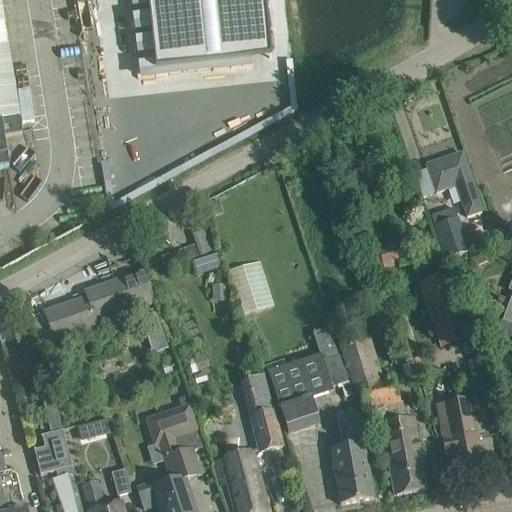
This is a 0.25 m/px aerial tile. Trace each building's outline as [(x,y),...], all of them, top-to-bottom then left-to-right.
[(22,135),(0,0),(0,169),(9,168),(4,138),(22,135)] [(461,156),(442,162),(427,167),(437,195),(457,188),(468,219),(482,215),(461,156)] [(223,214),(219,201),(208,205),(212,218),(223,214)] [(468,255),(469,254),(457,221),(432,230),(444,263),(468,255)] [(487,233),(471,240),(477,253),(493,246),(487,233)] [(383,272),(407,264),(399,242),(376,250),(383,272)] [(216,257),(203,261),(208,274),(221,270),(216,257)] [(260,263),(229,272),(243,317),(244,317),(274,307),(260,263)] [(475,271),(454,269),(452,290),(473,292),(475,271)] [(156,307),(151,292),(144,273),(84,294),(86,299),(44,314),(50,333),(55,347),(99,332),(97,326),(156,307)] [(163,277),(151,281),(154,292),(167,288),(163,277)] [(442,347),(468,338),(446,278),(422,286),(442,347)] [(226,303),(226,286),(211,286),(212,304),(226,303)] [(398,322),(390,298),(373,301),(378,328),(398,322)] [(511,298),(501,325),(511,329),(511,298)] [(0,316),(0,341),(1,345),(15,341),(8,314),(0,316)] [(363,414),(371,412),(379,457),(387,455),(394,497),(428,491),(424,472),(415,421),(406,422),(402,403),(397,404),(391,377),(381,379),(370,341),(365,342),(361,329),(336,337),(353,394),(359,392),(363,414)] [(284,360),(264,367),(267,374),(286,429),(288,436),(319,426),(316,418),(312,405),(333,397),(331,390),(346,385),(328,330),(313,335),(320,356),(286,368),(284,360)] [(247,346),(235,350),(237,357),(244,360),(251,358),(247,346)] [(210,369),(206,356),(194,359),(199,373),(210,369)] [(251,380),(260,407),(262,413),(250,417),(251,419),(249,420),(259,457),(284,449),(260,376),(251,380)] [(52,396),(42,398),(51,435),(40,437),(40,439),(42,439),(44,449),(35,451),(35,450),(33,451),(40,477),(56,473),(58,480),(53,482),(63,511),(82,511),(81,506),(67,450),(52,396)] [(473,421),(476,420),(473,402),(437,408),(443,442),(445,456),(452,454),(458,485),(484,480),(473,421)] [(155,449),(157,448),(167,479),(136,489),(144,511),(158,507),(159,511),(193,511),(184,482),(199,477),(191,454),(203,450),(198,434),(199,433),(190,407),(146,422),(155,449)] [(374,501),(358,417),(358,414),(336,418),(342,449),(330,452),(340,507),(374,501)] [(79,428),(83,440),(95,437),(92,425),(79,428)] [(267,511),(265,499),(253,453),(213,464),(219,487),(227,485),(233,511),(267,511)] [(0,511),(25,511),(25,509),(11,511),(8,496),(2,497),(0,485),(0,473),(6,472),(3,456),(0,456),(0,511)] [(126,472),(112,475),(118,498),(133,494),(126,472)] [(122,511),(121,506),(106,510),(98,483),(82,488),(88,511),(122,511)]
